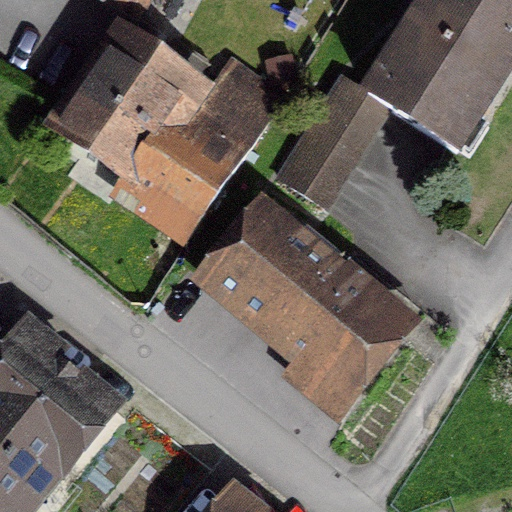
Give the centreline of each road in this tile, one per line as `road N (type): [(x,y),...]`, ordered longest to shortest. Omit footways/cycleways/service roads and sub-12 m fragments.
road 1 (residential): [(0,252),(337,511)]
road 2 (residential): [(355,511),(511,266)]
